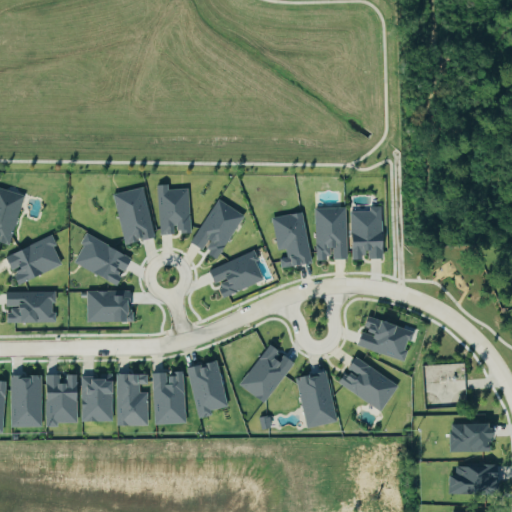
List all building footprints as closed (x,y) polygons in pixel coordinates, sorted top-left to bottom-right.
[(186,188),(166,189),(166,184),(155,184),(157,234),(171,234),(171,232),(188,232),(186,188)] [(122,244),(152,237),(141,187),(111,193),(122,244)] [(0,242),(8,245),(21,194),(0,188),(0,242)] [(241,214),(215,199),(188,243),(201,251),(201,252),(213,260),(241,214)] [(346,211),(348,260),(362,259),(362,258),(380,258),(378,206),(365,206),(365,210),(346,211)] [(343,207),(312,208),(313,259),(329,258),(329,259),(344,258),(343,207)] [(300,212),(269,217),(276,254),(277,254),(279,267),(309,262),(300,212)] [(59,264),(51,247),(55,245),(50,235),(1,256),(8,273),(13,284),(59,264)] [(71,266),(113,282),(118,270),(122,271),(129,253),(82,237),(71,266)] [(260,280),(252,262),(256,261),(252,250),(206,270),(215,289),(214,290),(217,298),(260,280)] [(127,289),(84,291),(85,323),(129,321),(129,307),(128,307),(127,289)] [(2,323),(51,322),(50,302),(53,302),(53,291),(1,292),(2,306),(8,306),(8,312),(1,312),(2,323)] [(354,345),(400,361),(410,332),(363,316),(354,345)] [(236,385),(262,403),(290,362),(265,345),(236,385)] [(378,411),(395,384),(351,357),(334,384),(378,411)] [(225,407),(215,360),(184,367),(195,418),(210,415),(209,410),(225,407)] [(151,425),(183,424),(181,371),(169,372),(169,373),(149,374),(151,425)] [(334,421),(323,371),(293,378),(304,428),(334,421)] [(145,385),(144,374),(113,374),(114,426),(146,425),(145,392),(137,392),(137,385),(145,385)] [(40,426),(39,375),(8,376),(9,427),(40,426)] [(74,423),(74,375),(42,375),(43,427),(55,427),(55,423),(74,423)] [(110,394),(109,394),(109,375),(77,375),(78,422),(110,421),(110,394)] [(488,451),(487,437),(491,437),(491,423),(447,424),(448,452),(488,451)] [(445,475),(445,494),(496,494),(496,465),(453,466),(453,475),(445,475)]
